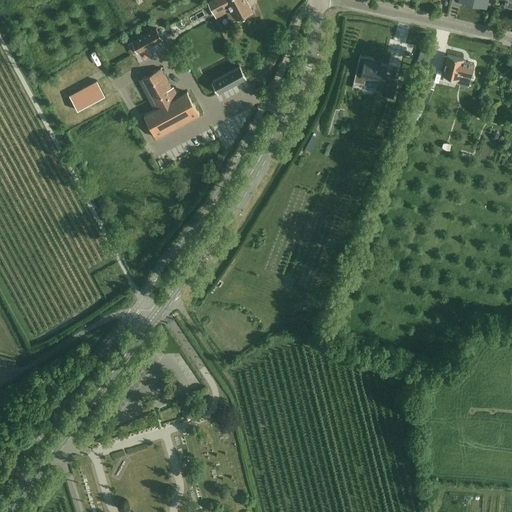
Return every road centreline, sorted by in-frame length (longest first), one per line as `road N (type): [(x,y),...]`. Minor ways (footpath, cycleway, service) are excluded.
road 1 (secondary): [(155,314),(237,196),(295,93),(317,0)]
road 2 (secondary): [(8,511),(155,314)]
road 3 (tertiary): [(511,40),(326,0)]
road 4 (unclassified): [(0,384),(112,316),(155,314)]
